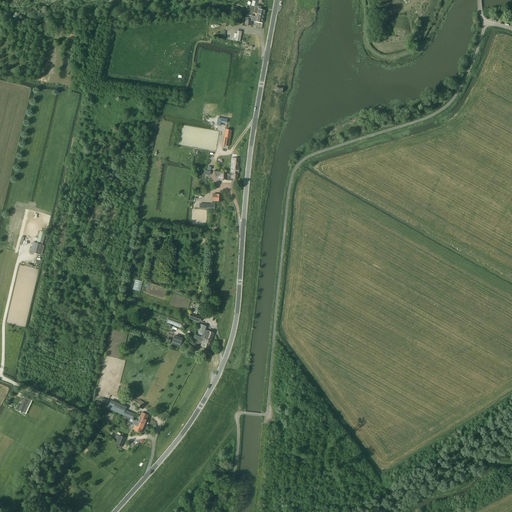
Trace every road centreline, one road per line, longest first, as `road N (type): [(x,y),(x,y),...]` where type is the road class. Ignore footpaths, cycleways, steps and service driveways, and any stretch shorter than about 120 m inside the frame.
road 1 (unclassified): [(229,511),(238,415),(267,413),(293,171),(312,154),(439,111),(464,84),(483,24)]
road 2 (unclassified): [(115,511),(188,426),(233,338),(254,117),(276,0)]
road 3 (track): [(395,511),(388,490),(273,334)]
